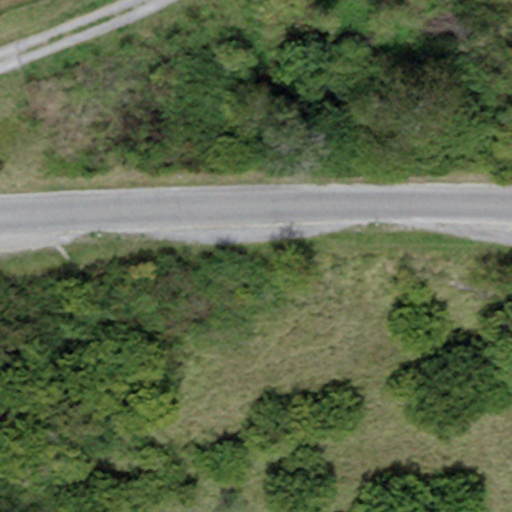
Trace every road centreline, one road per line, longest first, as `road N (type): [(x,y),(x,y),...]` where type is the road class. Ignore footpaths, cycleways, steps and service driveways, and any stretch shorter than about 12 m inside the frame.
road 1 (unclassified): [(511,220),(0,237)]
road 2 (track): [(185,0),(0,81)]
